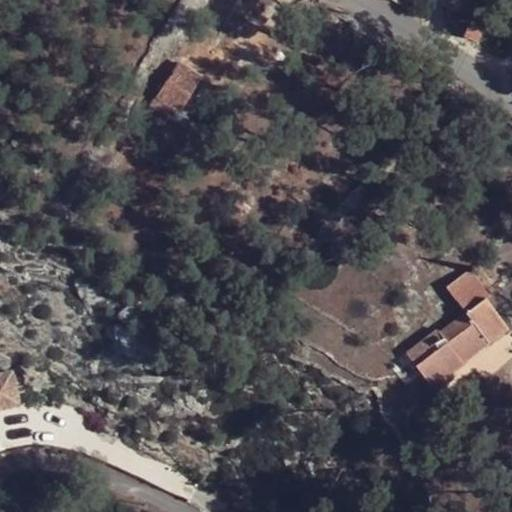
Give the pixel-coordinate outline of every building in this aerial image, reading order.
[(484,25),(470,19),(468,24),(465,30),(479,36),(481,31),(484,25)] [(170,123),(198,81),(175,65),(145,107),(170,123)] [(458,311),(483,295),(474,280),(449,297),(458,311)] [(488,303),(483,295),(458,311),(436,327),(435,326),(403,348),(435,394),(457,380),(453,374),(463,367),(453,353),(479,337),(487,348),(504,335),(484,306),(488,303)] [(463,367),(487,348),(479,337),(453,353),(463,367)]
